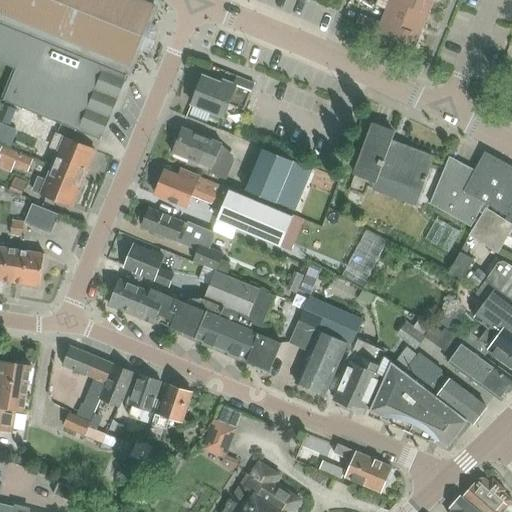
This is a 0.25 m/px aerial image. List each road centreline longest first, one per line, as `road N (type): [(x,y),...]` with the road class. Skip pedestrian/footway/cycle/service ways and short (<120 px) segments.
road 1 (residential): [(452,476),(67,324)]
road 2 (residential): [(67,324),(196,0)]
road 3 (residential): [(449,109),(196,0)]
